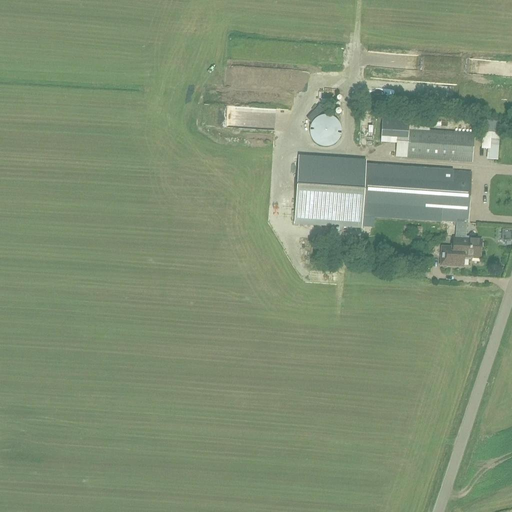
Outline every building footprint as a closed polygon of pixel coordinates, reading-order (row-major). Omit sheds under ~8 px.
[(322,115),(319,116),(316,118),(313,120),(311,123),(310,126),(309,131),(310,134),(311,138),(312,141),(315,143),(319,146),(323,147),(326,147),(331,146),(334,144),(337,142),(339,139),(340,136),(341,131),(341,127),(340,124),(338,121),(335,118),(331,116),(326,115),(322,115)] [(472,163),(474,134),(428,131),(429,123),(416,122),(417,119),(409,118),(409,130),(407,159),(472,163)] [(487,157),(498,157),(498,135),(482,135),(481,146),(487,146),(487,157)] [(364,166),(365,161),(299,156),(294,225),(360,229),(361,216),(456,223),(455,239),(453,238),(453,248),(441,248),(440,266),(463,268),(463,258),(480,259),(481,241),(465,240),(466,223),(468,224),(471,173),(364,166)] [(511,225),(501,226),(501,235),(511,235),(511,225)]
